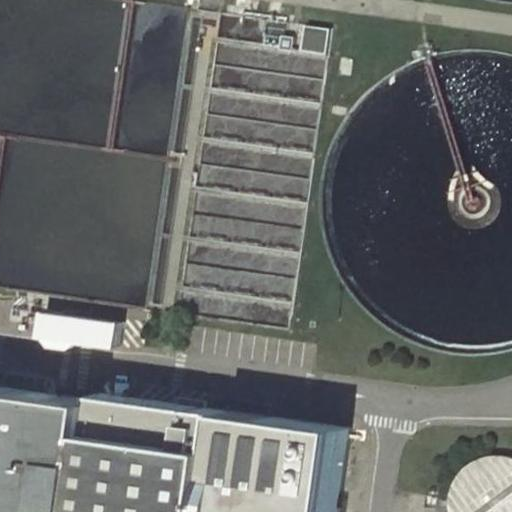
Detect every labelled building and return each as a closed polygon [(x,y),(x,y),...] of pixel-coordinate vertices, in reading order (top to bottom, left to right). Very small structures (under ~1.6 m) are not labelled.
[(333,32),(96,0),(0,0),(0,298),(292,344),(333,32)] [(511,348),(511,61),(479,55),(426,63),(394,79),(354,117),(333,157),(326,209),(339,268),(370,312),(420,345),(487,355),(511,348)] [(124,350),(128,321),(48,310),(44,339),(124,350)] [(340,511),(353,427),(107,392),(105,400),(0,385),(0,511),(340,511)] [(511,434),(504,429),(498,427),(488,425),(479,425),(473,426),(464,429),(455,434),(448,441),(445,446),(440,454),(438,463),(437,470),(438,479),(441,488),(446,497),(452,504),(460,510),(465,511),(501,511),(503,511),(511,507),(511,505),(511,434)] [(415,511),(450,511),(451,505),(417,500),(415,511)]
